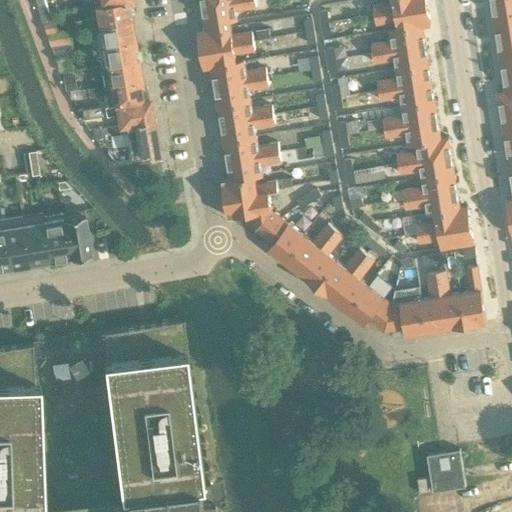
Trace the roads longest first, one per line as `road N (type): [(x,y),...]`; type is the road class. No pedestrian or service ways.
road 1 (residential): [(511,320),(496,213),(475,190),(446,0)]
road 2 (residential): [(511,334),(386,350),(219,238)]
road 3 (residential): [(219,238),(178,0)]
road 4 (residential): [(219,238),(202,261),(0,295)]
